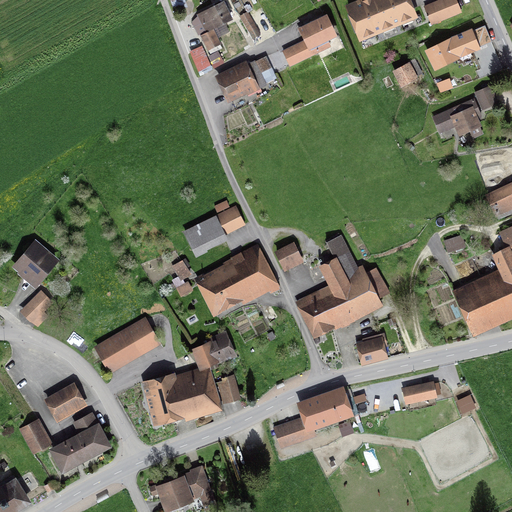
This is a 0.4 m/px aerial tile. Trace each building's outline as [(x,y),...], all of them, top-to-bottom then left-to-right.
[(413,18),(418,16),(411,0),(350,0),(344,3),(348,12),(346,13),(354,31),(356,30),(359,40),(364,38),(365,40),(376,35),(375,33),(384,30),(384,31),(394,27),(394,26),(402,22),(404,27),(415,22),(413,18)] [(431,24),(462,12),(457,0),(435,0),(424,5),(431,24)] [(199,15),(201,19),(194,23),(200,34),(231,19),(223,2),(199,15)] [(253,39),(261,34),(248,11),(239,15),(253,39)] [(327,11),(298,26),(304,38),(282,49),(290,66),(332,45),(328,38),(338,33),(327,11)] [(472,27),(425,48),(434,69),(462,57),(461,56),(481,47),(480,45),(492,40),(485,23),(473,29),(472,27)] [(220,43),(214,30),(202,36),(209,49),(220,43)] [(190,50),(200,75),(204,73),(204,72),(224,64),(219,50),(207,55),(202,45),(190,50)] [(255,62),(220,78),(229,97),(255,85),(255,87),(264,83),(255,62)] [(415,76),(408,63),(395,70),(402,84),(415,76)] [(441,94),(453,90),(450,81),(438,85),(441,94)] [(491,88),(477,94),(483,107),(497,101),(491,88)] [(474,99),(433,117),(440,133),(457,126),(460,134),(469,130),(473,138),(483,134),(476,118),(481,116),(474,99)] [(511,184),(489,197),(500,219),(511,212),(511,184)] [(217,212),(230,206),(227,199),(214,205),(217,212)] [(236,209),(185,233),(193,249),(244,225),(236,209)] [(511,255),(511,256),(511,255),(511,227),(500,233),(506,245),(507,248),(494,254),(504,277),(457,298),(470,327),(511,308),(511,255)] [(447,252),(466,246),(462,234),(444,239),(447,252)] [(299,306),(312,332),(379,299),(379,297),(390,292),(378,267),(366,273),(364,268),(359,271),(341,236),(326,243),(335,260),(322,266),(333,289),(299,306)] [(36,244),(16,266),(21,270),(19,272),(35,285),(56,261),(36,244)] [(196,280),(214,315),(222,311),(220,308),(277,278),(259,244),(252,248),(255,255),(207,280),(204,275),(196,280)] [(278,255),(284,268),(302,259),(296,246),(278,255)] [(183,279),(192,273),(188,266),(190,265),(186,257),(183,259),(182,259),(172,265),(178,275),(171,279),(181,296),(193,289),(188,280),(185,282),(183,279)] [(23,312),(31,320),(50,302),(43,293),(23,312)] [(186,319),(189,325),(198,320),(195,314),(186,319)] [(98,348),(111,370),(158,342),(145,320),(98,348)] [(269,341),(276,337),(272,330),(265,335),(269,341)] [(210,344),(217,360),(232,353),(223,333),(208,339),(210,344)] [(364,343),(357,345),(362,363),(384,358),(382,347),(386,346),(383,334),(363,340),(364,343)] [(217,360),(210,344),(203,347),(209,363),(217,360)] [(209,363),(203,347),(195,350),(202,366),(209,363)] [(210,367),(146,385),(155,419),(220,400),(210,367)] [(238,398),(233,378),(223,380),(228,400),(238,398)] [(432,384),(405,390),(407,401),(434,395),(432,384)] [(74,386),(48,400),(57,416),(83,402),(74,386)] [(352,417),(357,415),(348,388),(301,405),(308,424),(281,434),(284,444),(312,434),(309,427),(350,413),(352,417)] [(462,413),(476,407),(471,394),(457,399),(462,413)] [(63,471),(108,446),(90,413),(73,422),(78,431),(50,447),(63,471)] [(33,449),(49,441),(38,421),(23,430),(33,449)] [(338,425),(342,436),(354,432),(350,421),(338,425)] [(218,507),(202,464),(189,468),(190,471),(149,486),(152,495),(158,493),(164,510),(170,508),(171,510),(189,503),(188,502),(195,499),(194,498),(200,496),(206,511),(218,507)] [(0,511),(9,511),(27,502),(14,481),(0,490),(0,511)] [(43,485),(47,492),(54,488),(50,481),(43,485)] [(98,503),(109,497),(107,493),(96,499),(98,503)]
